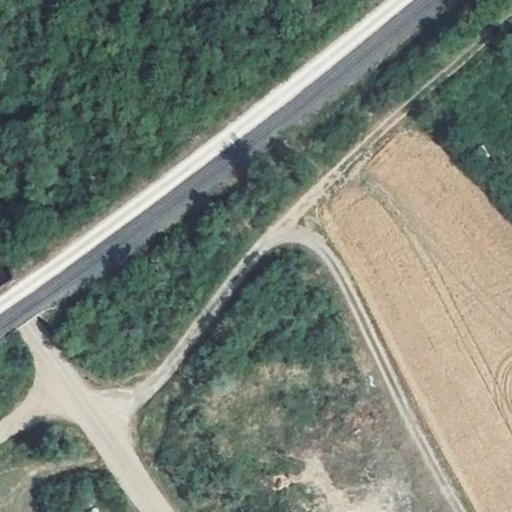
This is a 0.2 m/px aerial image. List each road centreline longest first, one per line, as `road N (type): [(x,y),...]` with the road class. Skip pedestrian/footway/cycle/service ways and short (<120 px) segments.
road 1 (track): [(511,17),(348,156),(246,265),(157,379),(97,421)]
road 2 (track): [(459,511),(324,252),(276,231)]
road 3 (residential): [(0,280),(97,421)]
